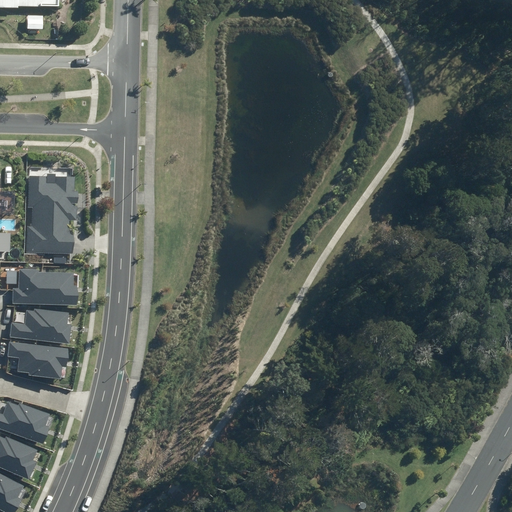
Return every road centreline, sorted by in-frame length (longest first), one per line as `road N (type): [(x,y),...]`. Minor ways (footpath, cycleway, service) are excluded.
road 1 (tertiary): [(92,414),(117,313),(125,129)]
road 2 (tertiary): [(0,58),(128,63)]
road 3 (tertiary): [(125,129),(0,126)]
